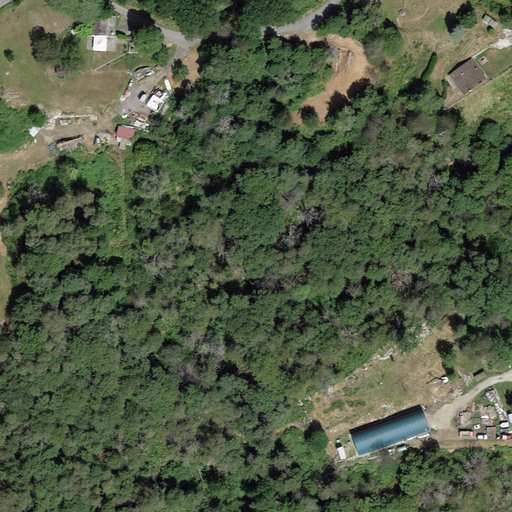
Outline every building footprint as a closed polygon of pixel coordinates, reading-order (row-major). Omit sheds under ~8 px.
[(116,17),(100,15),(99,21),(98,36),(115,38),(116,17)] [(99,21),(91,21),(90,36),(98,36),(99,21)] [(472,59),(449,76),(464,96),(486,80),(472,59)] [(68,67),(56,68),(57,77),(69,76),(68,67)] [(154,99),(146,110),(158,118),(165,107),(154,99)] [(37,121),(26,131),(34,139),(45,129),(37,121)] [(135,131),(118,127),(116,137),(133,140),(135,131)] [(118,150),(132,151),(133,144),(119,143),(118,150)] [(358,458),(431,437),(425,415),(352,436),(358,458)]
